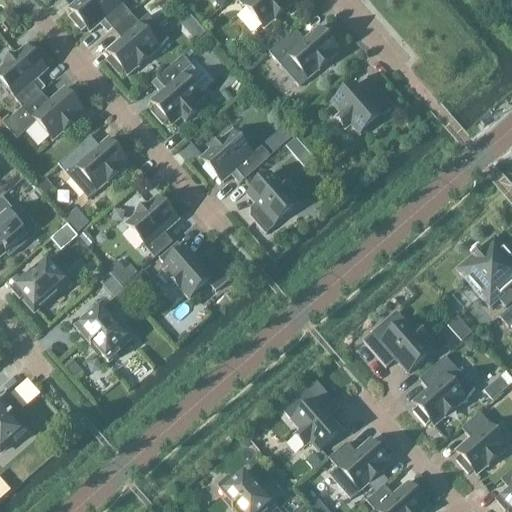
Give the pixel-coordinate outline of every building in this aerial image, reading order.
[(108,26),(112,31),(130,15),(122,6),(121,7),(114,0),(79,0),(69,10),(73,15),(68,19),(80,33),(85,29),(90,34),(100,26),(103,30),(108,26)] [(227,0),(216,0),(214,3),(220,10),(230,2),(227,0)] [(235,0),(242,8),(243,7),(264,31),(295,4),(291,0),(235,0)] [(130,15),(112,31),(120,41),(106,53),(111,58),(106,63),(118,77),(123,72),(127,78),(168,42),(147,18),(138,25),(130,15)] [(296,33),(269,56),(299,90),(339,54),(335,49),(339,45),(327,31),(322,35),(318,30),(304,42),(296,33)] [(14,100),(23,110),(40,94),(32,85),(46,72),(25,48),(0,70),(0,82),(15,100),(14,100)] [(259,52),(240,69),(239,70),(245,77),(267,58),(259,52)] [(150,112),(162,126),(167,122),(171,128),(181,119),(185,124),(197,114),(193,109),(202,101),(181,77),(191,68),(182,58),(156,81),(164,91),(150,103),(155,108),(150,112)] [(356,85),(332,106),(340,116),(335,120),(346,132),(350,128),(359,137),(383,116),(384,117),(393,109),(378,91),(368,99),(356,85)] [(40,94),(23,110),(3,127),(16,142),(37,124),(53,143),(84,116),(63,91),(48,104),(40,94)] [(200,160),(222,184),(235,172),(244,182),(270,158),(262,149),(253,157),(231,133),(200,160)] [(285,149),(295,160),(304,151),(295,140),(285,149)] [(93,154),(84,144),(58,167),(88,201),(128,166),(123,161),(128,156),(116,142),(111,146),(107,141),(93,154)] [(34,173),(27,179),(35,188),(44,180),(39,173),(34,173)] [(265,237),(275,228),(274,227),(299,206),(271,175),(246,196),(255,206),(250,211),(250,217),(250,218),(249,218),(265,237)] [(44,180),(35,188),(43,197),(52,189),(44,180)] [(136,195),(124,205),(130,212),(141,201),(136,195)] [(126,226),(147,250),(146,251),(154,260),(172,245),(164,235),(178,223),(157,199),(126,226)] [(0,259),(5,255),(9,259),(29,242),(13,224),(18,219),(1,200),(0,200),(0,259)] [(51,241),(61,253),(77,238),(67,227),(51,241)] [(79,239),(88,249),(95,243),(86,233),(79,239)] [(457,272),(490,310),(499,302),(505,309),(511,303),(511,259),(494,239),(480,252),(479,251),(470,258),(471,259),(457,272)] [(186,249),(183,252),(177,246),(159,262),(164,268),(161,271),(189,302),(208,286),(215,295),(231,282),(207,255),(198,263),(186,249)] [(29,274),(27,276),(29,278),(11,294),(20,304),(23,301),(34,314),(68,285),(47,262),(31,277),(29,274)] [(109,275),(99,284),(129,318),(139,309),(109,275)] [(135,279),(123,289),(134,301),(146,291),(135,279)] [(428,313),(450,338),(457,346),(469,336),(440,302),(428,313)] [(91,350),(93,348),(109,366),(118,358),(116,354),(129,343),(100,309),(77,330),(92,346),(89,348),(91,350)] [(511,309),(500,320),(508,330),(511,326),(511,309)] [(424,345),(428,341),(418,329),(413,333),(396,315),(363,344),(386,371),(395,362),(407,376),(432,355),(424,345)] [(489,332),(479,341),(488,351),(494,345),(494,338),(489,332)] [(473,337),(463,346),(470,354),(474,354),(482,347),(473,337)] [(430,423),(434,429),(475,393),(445,360),(419,383),(427,392),(413,404),(418,410),(413,414),(425,428),(430,423)] [(74,366),(67,372),(73,380),(80,374),(74,366)] [(511,385),(511,382),(505,375),(483,394),(491,403),(511,385)] [(22,409),(38,395),(33,389),(26,380),(10,395),(22,409)] [(294,438),(304,450),(309,445),(318,455),(343,433),(330,419),(340,411),(317,385),(282,415),(299,434),(294,438)] [(13,419),(11,417),(9,419),(0,408),(0,454),(0,455),(14,444),(16,447),(26,438),(11,421),(13,419)] [(473,472),(477,477),(508,450),(487,426),(488,425),(480,416),(462,431),(470,441),(456,453),(460,458),(455,463),(468,476),(473,472)] [(329,461),(337,471),(328,478),(350,503),(391,467),(386,462),(391,457),(379,443),(374,448),(369,442),(355,455),(347,445),(329,461)] [(313,457),(305,465),(312,473),(321,466),(313,457)] [(511,511),(511,473),(505,480),(511,487),(511,491),(496,505),(502,511),(511,511)] [(275,511),(268,503),(272,500),(260,487),(257,490),(243,475),(230,487),(227,484),(218,492),(233,510),(231,511),(230,511),(233,511),(235,511),(234,511),(275,511)] [(411,490),(407,485),(393,497),(384,488),(366,504),(372,511),(425,511),(428,509),(424,504),(428,500),(416,486),(411,490)]
